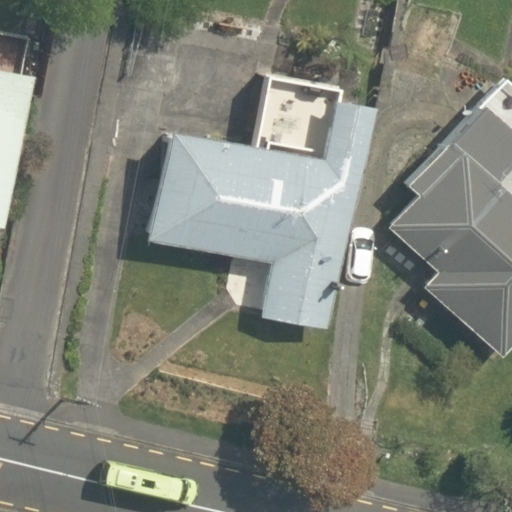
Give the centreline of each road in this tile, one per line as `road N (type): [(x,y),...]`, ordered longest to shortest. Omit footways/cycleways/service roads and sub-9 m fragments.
road 1 (residential): [(0,445),(95,0)]
road 2 (unclassified): [(220,511),(0,459)]
